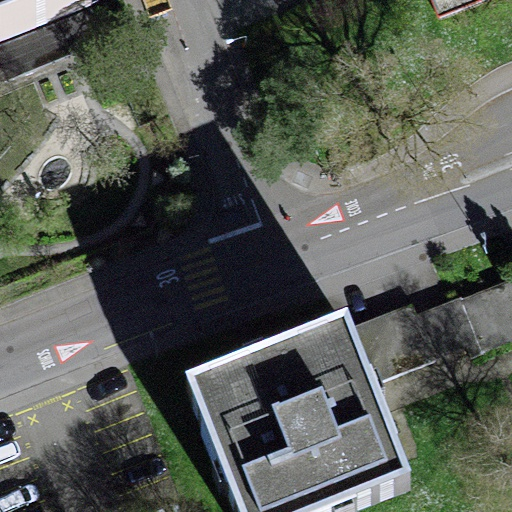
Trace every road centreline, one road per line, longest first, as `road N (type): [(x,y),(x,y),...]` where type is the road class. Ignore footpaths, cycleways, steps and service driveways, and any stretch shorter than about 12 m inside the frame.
road 1 (residential): [(0,362),(274,255)]
road 2 (residential): [(173,0),(274,255)]
road 3 (residential): [(274,255),(511,162)]
